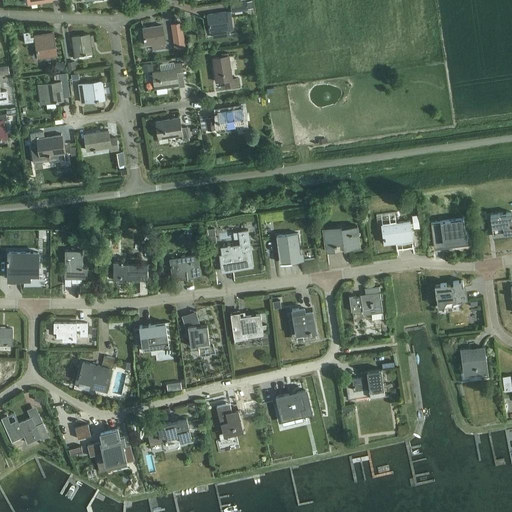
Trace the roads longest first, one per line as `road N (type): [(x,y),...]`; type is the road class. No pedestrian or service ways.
road 1 (residential): [(32,376),(110,414),(314,365),(335,338),(326,275)]
road 2 (residential): [(33,303),(124,303),(326,275)]
road 3 (unclassified): [(286,168),(511,137)]
road 4 (residential): [(326,275),(485,265)]
road 5 (residential): [(138,191),(286,168)]
road 6 (residential): [(0,208),(138,191)]
